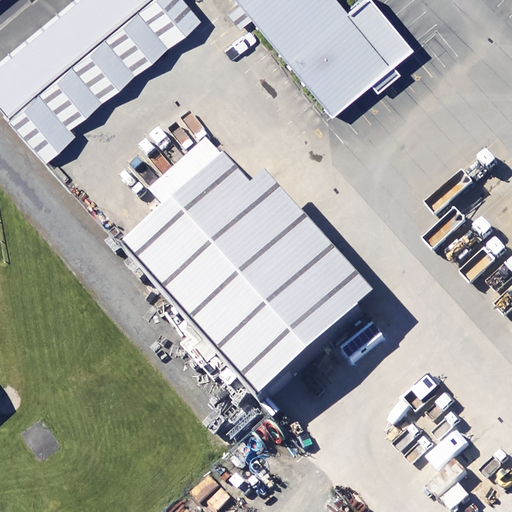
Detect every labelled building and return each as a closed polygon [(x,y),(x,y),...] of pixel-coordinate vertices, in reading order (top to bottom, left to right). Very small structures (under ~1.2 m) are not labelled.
[(147,0),(71,0),(0,59),(0,101),(10,113),(147,0)] [(154,0),(10,120),(45,161),(76,135),(70,128),(202,18),(186,0),(154,0)] [(339,0),(241,0),(333,114),(413,51),(372,0),(363,0),(349,12),(339,0)] [(236,169),(215,146),(156,199),(177,223),(236,169)] [(267,200),(236,169),(177,223),(139,259),(277,411),(391,309),(281,188),(267,200)]
